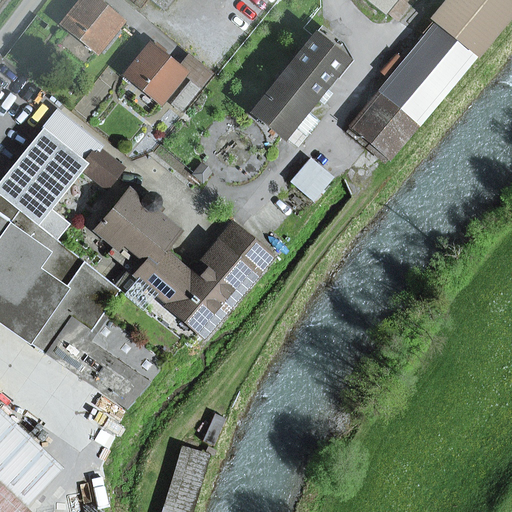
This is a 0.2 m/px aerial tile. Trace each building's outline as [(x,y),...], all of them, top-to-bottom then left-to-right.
[(82,0),(63,24),(96,51),(119,22),(97,5),(91,0),(82,0)] [(366,0),(382,12),(391,0),(150,0),(163,11),(172,0),(366,0)] [(511,0),(446,0),(431,18),(437,23),(475,54),(511,8),(511,0)] [(475,54),(437,23),(420,43),(381,91),(418,123),(475,54)] [(337,68),(344,60),(325,45),(313,35),(251,112),(282,137),(301,113),(313,98),(315,96),(322,88),(332,75),(337,68)] [(337,79),(351,61),(342,44),(332,36),(325,45),(344,60),(337,68),(332,75),(337,79)] [(160,56),(164,52),(157,46),(154,50),(160,56)] [(149,47),(126,75),(159,101),(182,73),(176,68),(160,56),(154,50),(149,47)] [(176,68),(182,73),(191,80),(172,104),(181,111),(210,74),(187,55),(176,68)] [(313,98),(321,105),(330,95),(322,88),(315,96),(313,98)] [(367,148),(384,162),(418,123),(381,91),(352,126),(371,142),(367,148)] [(282,137),(294,146),(313,123),(301,113),(282,137)] [(59,114),(44,132),(85,164),(97,149),(98,150),(100,147),(59,114)] [(37,225),(81,169),(85,164),(44,132),(0,186),(0,194),(19,210),(37,225)] [(97,149),(85,164),(81,169),(105,188),(121,168),(98,150),(97,149)] [(309,159),(290,182),(312,202),(332,179),(309,159)] [(141,202),(129,193),(104,223),(100,219),(99,221),(103,224),(98,231),(115,245),(144,269),(158,252),(176,231),(152,212),(158,203),(155,196),(148,195),(141,202)] [(0,237),(19,210),(0,194),(0,237)] [(102,316),(168,362),(183,342),(124,294),(114,287),(37,225),(19,210),(0,237),(0,322),(45,354),(72,318),(90,332),(102,316)] [(183,342),(189,347),(267,257),(233,228),(208,257),(189,279),(174,266),(158,252),(144,269),(124,294),(183,342)] [(124,294),(144,269),(115,245),(107,254),(127,270),(114,287),(124,294)] [(45,354),(125,410),(168,362),(102,316),(90,332),(72,318),(45,354)] [(53,478),(0,428),(0,486),(24,509),(53,478)] [(182,449),(164,503),(189,511),(207,458),(182,449)] [(0,511),(27,511),(24,509),(0,486),(0,511)] [(164,503),(160,511),(188,511),(189,511),(164,503)]
